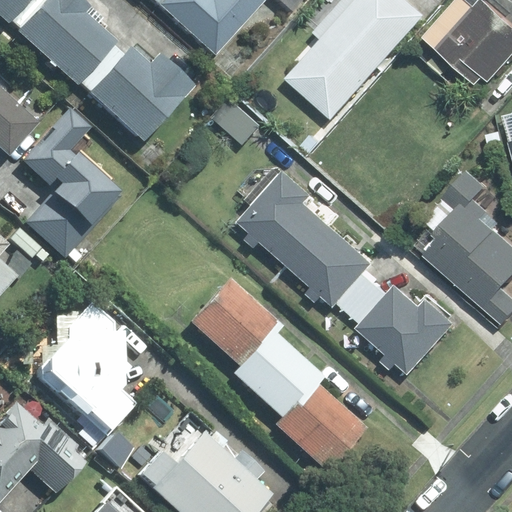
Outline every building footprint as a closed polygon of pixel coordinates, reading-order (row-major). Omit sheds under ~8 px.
[(64,0),(0,0),(0,25),(128,145),(184,86),(140,45),(127,58),(64,0)] [(142,0),(207,58),(259,0),(142,0)] [(353,0),(285,78),(331,119),(422,17),(402,0),(353,0)] [(459,0),(421,44),(481,96),(511,60),(511,23),(484,0),(459,0)] [(0,155),(1,156),(28,121),(0,98),(0,155)] [(260,127),(228,98),(210,118),(242,147),(260,127)] [(511,110),(498,115),(511,157),(511,110)] [(16,216),(61,252),(105,198),(59,161),(81,133),(57,114),(16,164),(42,184),(16,216)] [(452,324),(285,168),(232,224),(400,380),(452,324)] [(465,218),(427,263),(495,320),(511,299),(511,245),(474,214),(495,189),(473,171),(447,202),(465,218)] [(42,256),(11,229),(1,241),(32,268),(42,256)] [(0,284),(21,262),(0,243),(0,284)] [(262,427),(319,476),(363,426),(264,342),(275,330),(220,284),(182,328),(229,367),(223,373),(273,415),(262,427)] [(28,371),(99,436),(126,406),(106,387),(140,350),(90,304),(28,371)] [(0,415),(0,492),(18,471),(51,499),(85,460),(14,399),(0,415)] [(137,488),(163,511),(253,511),(267,497),(191,428),(137,488)]
